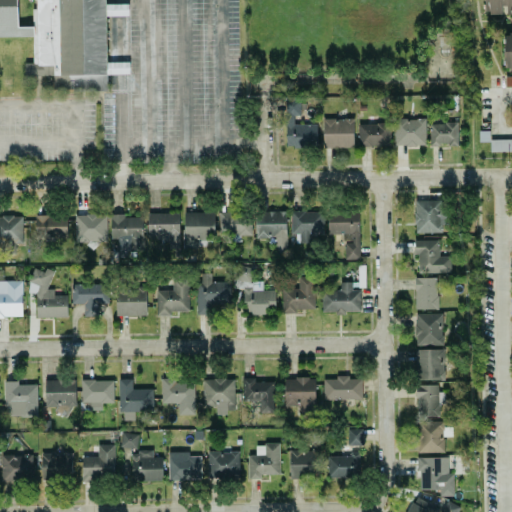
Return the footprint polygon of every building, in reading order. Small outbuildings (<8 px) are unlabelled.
[(0,0),(0,36),(33,35),(33,63),(24,63),(25,75),(53,75),(53,91),(107,90),(106,16),(128,15),(128,3),(106,4),(105,0),(36,0),(37,9),(32,9),(33,26),(18,26),(17,0),(0,0)] [(511,0),(483,0),(483,13),(503,13),(503,12),(511,12),(511,0)] [(128,62),(107,63),(107,73),(129,73),(128,62)] [(317,124),(293,124),(294,115),(299,115),(299,99),(283,99),(282,146),(317,146),(317,124)] [(353,119),(323,118),(322,147),(353,147),(353,119)] [(425,119),(394,118),(394,145),(425,145),(425,119)] [(458,145),(457,121),(429,122),(429,145),(458,145)] [(358,123),(358,145),(390,144),(390,123),(358,123)] [(490,151),(511,151),(511,139),(489,139),(490,151)] [(415,232),(441,232),(440,200),(414,201),(415,232)] [(251,234),(250,211),(218,213),(219,235),(251,234)] [(286,211),(255,211),(255,237),(275,237),(275,252),(287,252),(286,211)] [(323,234),(322,211),(291,212),(292,243),(307,242),(307,235),(323,234)] [(214,212),(184,212),(184,248),(197,248),(197,238),(213,239),(214,212)] [(117,251),(143,250),(142,217),(123,217),(123,213),(110,214),(111,238),(117,238),(117,251)] [(179,213),(147,213),(148,238),(168,238),(169,248),(180,248),(179,213)] [(74,214),(75,242),(106,241),(106,214),(74,214)] [(344,259),(359,258),(358,214),(328,214),(328,234),(343,234),(344,259)] [(0,215),(0,245),(1,245),(1,254),(16,253),(15,244),(23,244),(22,215),(0,215)] [(67,238),(66,215),(34,215),(35,239),(67,238)] [(438,239),(413,240),(414,253),(417,253),(417,273),(450,272),(450,256),(439,256),(438,239)] [(243,288),(244,315),(267,314),(266,305),(275,304),(275,289),(262,290),(262,281),(252,281),(252,265),(234,266),(235,288),(243,288)] [(67,317),(67,295),(54,295),(54,288),(51,288),(51,269),(30,269),(30,292),(35,292),(35,317),(67,317)] [(198,314),(209,314),(209,304),(229,304),(229,281),(214,281),(213,275),(197,275),(198,314)] [(189,310),(188,276),(171,276),(172,290),(156,290),(156,315),(169,315),(169,311),(189,310)] [(281,288),(282,313),(297,313),(297,309),(315,309),(314,276),(298,276),(298,288),(281,288)] [(438,308),(437,277),(414,278),(415,309),(438,308)] [(0,316),(22,316),(22,280),(0,280),(0,316)] [(321,290),(322,313),(360,311),(359,289),(351,290),(351,281),(339,281),(340,290),(321,290)] [(107,283),(71,284),(71,304),(83,304),(83,316),(97,315),(97,303),(108,303),(107,283)] [(146,315),(146,288),(114,288),(114,316),(146,315)] [(414,313),(415,345),(443,344),(443,313),(414,313)] [(415,349),(414,379),(443,379),(444,349),(415,349)] [(242,401),(265,401),(265,410),(273,410),(273,381),(254,381),(254,378),(242,377),(242,401)] [(284,406),(315,405),(314,377),(284,378),(284,406)] [(322,378),(323,399),(361,398),(361,377),(322,378)] [(161,403),(178,403),(178,414),(194,414),(194,382),(174,382),(173,378),(161,378),(161,403)] [(234,406),(234,378),(202,378),(203,406),(215,405),(215,414),(227,414),(227,407),(234,406)] [(75,379),(45,379),(45,406),(56,406),(56,409),(75,409),(75,379)] [(80,402),(89,402),(89,409),(101,410),(101,402),(113,403),(114,380),(81,379),(80,402)] [(153,411),(152,388),(132,388),(132,379),(119,379),(120,420),(134,420),(134,411),(153,411)] [(4,405),(9,405),(9,416),(37,416),(36,384),(17,384),(17,380),(4,381),(4,405)] [(437,384),(416,385),(417,416),(439,415),(439,403),(444,403),(444,391),(437,391),(437,384)] [(444,452),(443,436),(452,436),(451,426),(443,426),(443,420),(417,421),(417,452),(444,452)] [(361,428),(347,429),(348,445),(362,445),(361,428)] [(119,447),(136,449),(138,434),(121,432),(119,447)] [(81,455),(81,480),(113,481),(114,444),(97,443),(97,455),(81,455)] [(279,443),(264,443),(264,454),(247,455),(248,478),(260,478),(260,474),(279,473),(279,443)] [(321,474),(321,449),(289,449),(289,475),(321,474)] [(162,480),(162,456),(152,456),(152,450),(131,451),(131,481),(162,480)] [(207,451),(207,478),(239,477),(238,451),(207,451)] [(72,453),(41,452),(40,477),(71,477),(72,453)] [(33,479),(32,453),(0,454),(1,480),(33,479)] [(327,455),(328,477),(359,476),(359,454),(327,455)] [(168,480),(200,479),(200,456),(168,457),(168,480)] [(417,457),(418,490),(454,489),(453,456),(417,457)]
